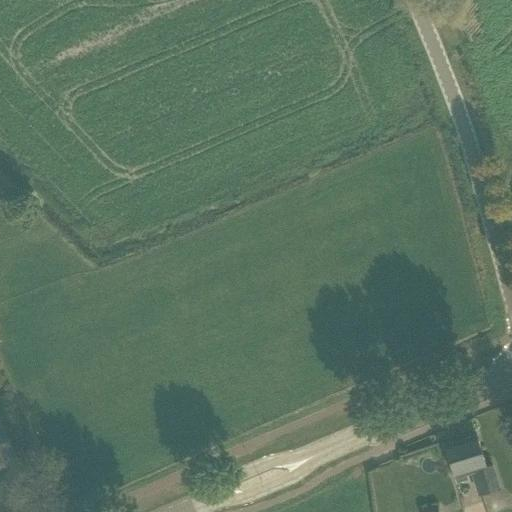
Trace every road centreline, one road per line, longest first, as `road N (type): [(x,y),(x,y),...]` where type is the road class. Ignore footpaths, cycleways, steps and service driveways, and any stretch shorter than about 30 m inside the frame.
road 1 (unclassified): [(511,299),(468,139),(407,0)]
road 2 (tertiary): [(315,456),(511,371)]
